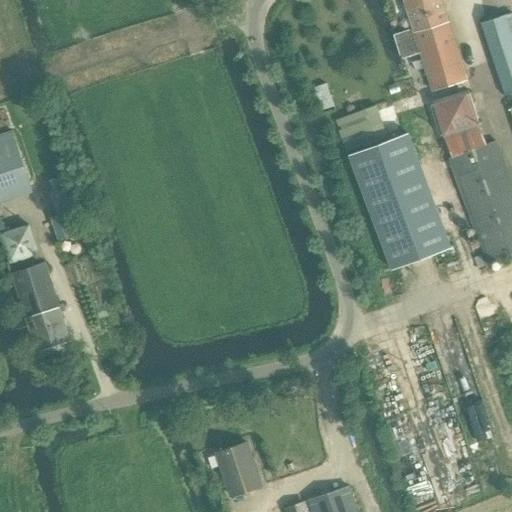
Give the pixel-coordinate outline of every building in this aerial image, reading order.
[(393,35),(401,59),(420,53),(432,90),(466,80),(441,0),(403,0),(413,29),(393,35)] [(511,92),(511,37),(505,15),(480,23),(504,95),(511,92)] [(375,106),(337,120),(350,155),(388,141),(375,106)] [(12,131),(0,135),(0,192),(29,183),(12,131)] [(408,134),(349,156),(391,269),(450,247),(408,134)] [(451,157),(449,158),(488,263),(511,253),(511,186),(495,141),(482,146),(451,157)] [(57,215),(51,217),(59,240),(86,230),(67,174),(50,180),(54,191),(50,193),(57,215)] [(22,310),(13,313),(18,329),(28,326),(37,352),(70,341),(45,262),(10,274),(22,310)] [(216,453),(231,496),(261,486),(247,443),(216,453)] [(357,511),(349,488),(307,501),(310,511),(357,511)]
